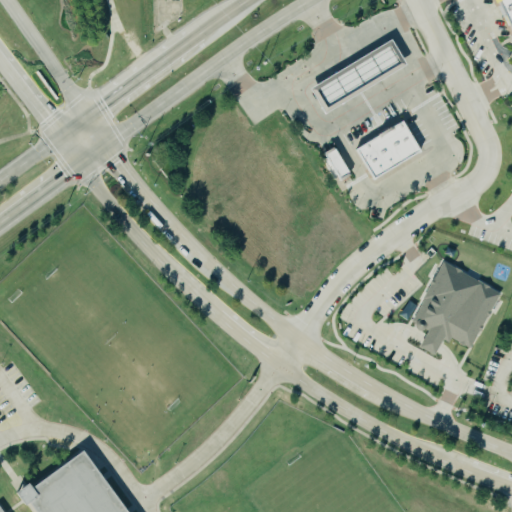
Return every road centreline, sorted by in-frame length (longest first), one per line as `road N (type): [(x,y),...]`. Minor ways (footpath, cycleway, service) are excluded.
road 1 (secondary): [(79,165),(172,273),(282,367),(403,443),(511,490)]
road 2 (residential): [(301,342),(359,262),(471,188),(488,161),(487,142),(417,0)]
road 3 (secondary): [(107,145),(320,0)]
road 4 (secondary): [(301,342),(148,199)]
road 5 (secondary): [(511,454),(370,387)]
road 6 (secondary): [(86,117),(3,0)]
